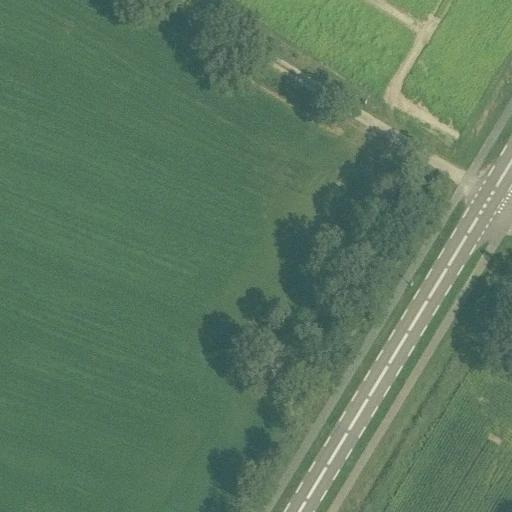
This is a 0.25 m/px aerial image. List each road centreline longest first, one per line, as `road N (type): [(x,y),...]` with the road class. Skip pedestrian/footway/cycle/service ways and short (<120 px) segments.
road 1 (unclassified): [(487,202),(185,0)]
road 2 (secondary): [(300,511),(487,202)]
